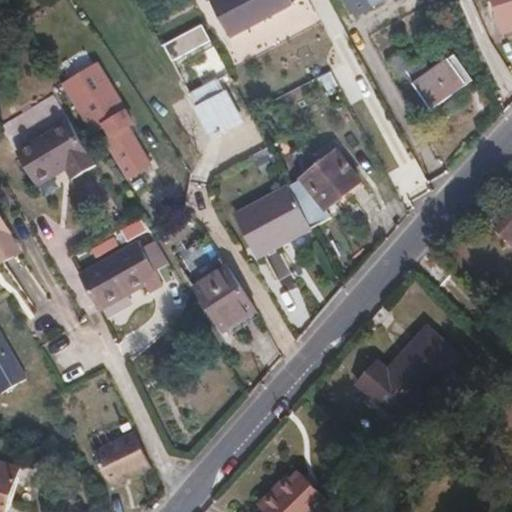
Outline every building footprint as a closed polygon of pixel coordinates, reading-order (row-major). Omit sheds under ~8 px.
[(210,0),(229,36),(294,4),(291,0),(210,0)] [(511,0),(498,0),(487,5),(500,36),(511,31),(511,0)] [(239,66),(302,32),(290,10),(227,43),(239,66)] [(164,39),(171,58),(211,44),(204,25),(164,39)] [(248,83),(311,48),(302,32),(239,66),(248,83)] [(469,91),(449,64),(441,70),(461,97),(469,91)] [(214,87),(186,101),(207,141),(235,126),(214,87)] [(134,122),(95,146),(119,184),(158,159),(134,122)] [(62,125),(10,156),(28,187),(63,167),(70,178),(88,168),(62,125)] [(319,170),(331,161),(327,156),(315,165),(319,170)] [(319,216),(355,187),(333,159),(331,161),(319,170),(302,183),(295,188),(284,193),(285,196),(306,236),(308,240),(325,225),(319,216)] [(277,253),(306,236),(285,196),(235,225),(259,268),(279,257),(277,253)] [(493,227),(511,206),(506,203),(495,214),(497,217),(495,217),(491,225),(493,227)] [(511,205),(511,206),(493,227),(491,229),(511,249),(511,205)] [(0,260),(19,250),(11,236),(12,235),(0,211),(0,260)] [(154,290),(131,245),(70,276),(89,312),(136,289),(141,297),(154,290)] [(0,267),(22,256),(19,250),(0,260),(0,267)] [(256,324),(226,279),(197,298),(194,293),(189,296),(200,313),(201,312),(214,331),(213,331),(222,345),(256,324)] [(214,331),(201,312),(200,313),(196,316),(207,334),(213,331),(214,331)] [(0,325),(0,383),(6,393),(32,377),(0,325)] [(389,376),(427,334),(423,331),(385,372),(389,376)] [(406,398),(427,373),(437,381),(451,367),(436,354),(441,348),(427,334),(389,376),(385,372),(374,362),(354,384),(392,424),(411,403),(406,398)] [(456,362),(441,348),(436,354),(451,367),(456,362)] [(146,463),(129,430),(89,451),(106,484),(146,463)] [(0,511),(5,511),(19,465),(0,459),(0,511)] [(285,471),(256,502),(265,511),(320,511),(324,508),(318,503),(326,493),(296,465),(287,473),(285,471)]
